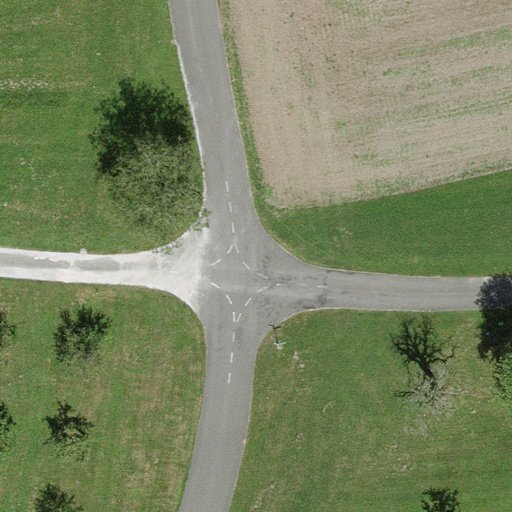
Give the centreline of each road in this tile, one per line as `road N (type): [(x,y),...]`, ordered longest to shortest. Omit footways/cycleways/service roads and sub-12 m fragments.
road 1 (unclassified): [(194,511),(216,433),(229,284),(218,160),(186,0)]
road 2 (track): [(0,264),(229,284),(511,288)]
